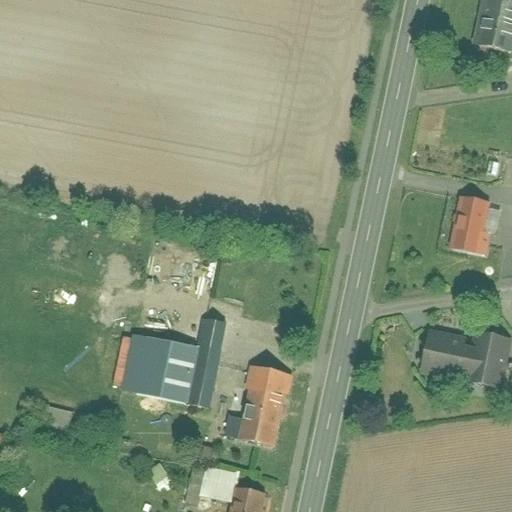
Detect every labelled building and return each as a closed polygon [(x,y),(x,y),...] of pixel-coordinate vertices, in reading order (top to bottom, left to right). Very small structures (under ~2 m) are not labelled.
[(511,0),(481,0),(471,48),(511,58),(511,56),(511,0)] [(488,207),(462,202),(452,250),(481,256),(486,234),(500,237),(503,220),(487,217),(488,207)] [(210,410),(226,328),(201,323),(196,349),(133,337),(121,393),(210,410)] [(466,339),(426,331),(418,374),(502,391),(507,366),(511,342),(477,335),(475,349),(465,347),(466,339)] [(511,366),(507,366),(502,391),(511,392),(511,366)] [(290,377),(248,369),(233,437),(275,446),(290,377)] [(41,408),(34,434),(64,442),(71,416),(41,408)] [(235,491),(230,511),(261,511),(264,496),(235,491)]
